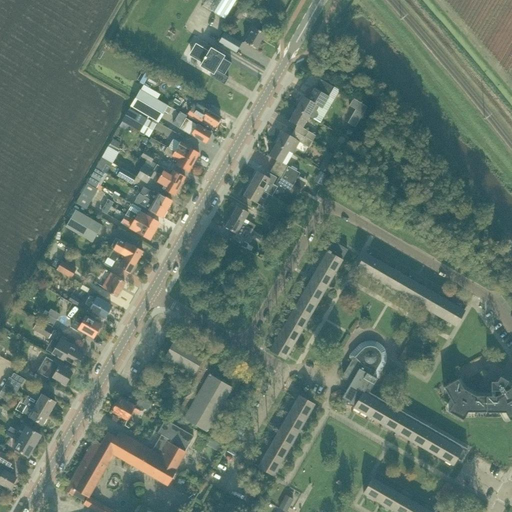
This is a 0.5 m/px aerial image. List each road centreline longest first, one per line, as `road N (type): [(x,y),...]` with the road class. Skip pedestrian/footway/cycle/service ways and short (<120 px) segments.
road 1 (residential): [(511,327),(487,294),(326,205),(243,345)]
road 2 (tertiary): [(151,292),(320,0)]
road 3 (tertiary): [(25,511),(151,292)]
road 4 (residential): [(245,440),(286,369),(243,345)]
